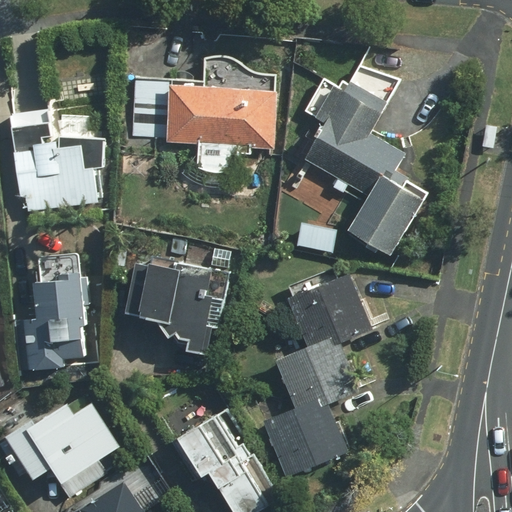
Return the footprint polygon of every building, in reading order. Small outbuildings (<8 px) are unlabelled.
[(407,152),(370,131),(398,82),(361,60),(343,91),(326,81),(305,117),(326,129),(310,157),(369,191),(346,232),(392,258),(432,189),(397,169),(407,152)] [(172,87),(173,80),(132,78),(129,139),(197,142),(196,171),(236,173),(237,151),(273,153),(276,92),(172,87)] [(104,171),(101,135),(54,139),(53,124),(31,126),(17,127),(24,208),(98,201),(95,172),(104,171)] [(341,233),(306,222),(301,241),(335,251),(341,233)] [(231,282),(136,261),(125,315),(165,323),(162,334),(188,339),(185,350),(215,357),(231,282)] [(377,328),(351,268),(291,294),(313,343),(276,359),(297,408),(266,421),(291,479),(351,454),(330,404),(362,390),(342,343),(377,328)] [(86,359),(83,273),(59,274),(60,283),(41,283),(42,318),(21,318),(23,373),(69,372),(69,360),(86,359)] [(37,415),(29,402),(0,422),(0,434),(33,483),(54,468),(73,496),(108,472),(101,462),(124,447),(93,402),(77,414),(65,396),(37,415)] [(267,511),(282,503),(228,413),(174,445),(197,483),(212,474),(234,511),(267,511)] [(147,511),(131,484),(83,511),(147,511)]
